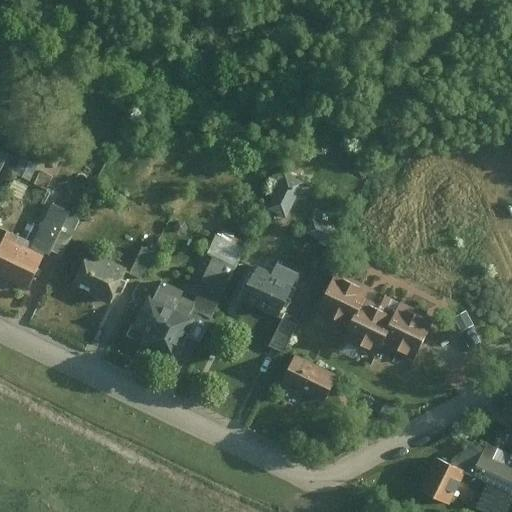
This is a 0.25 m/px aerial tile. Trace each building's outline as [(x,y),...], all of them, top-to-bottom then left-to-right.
[(267,208),(288,216),(304,179),(283,170),(267,208)] [(25,196),(29,178),(16,176),(13,194),(25,196)] [(31,244),(63,256),(81,211),(49,198),(31,244)] [(314,217),(306,232),(332,245),(339,231),(314,217)] [(0,241),(0,280),(29,295),(48,258),(3,236),(0,241)] [(141,244),(130,272),(142,277),(153,248),(141,244)] [(68,292),(102,309),(123,266),(89,250),(68,292)] [(242,302),(278,319),(297,278),(261,261),(242,302)] [(402,301),(395,314),(361,297),(368,285),(336,269),(313,314),(340,328),(336,337),(376,357),(383,343),(414,358),(435,317),(402,301)] [(127,333),(174,356),(199,305),(152,282),(127,333)] [(286,350),(301,317),(286,310),(271,343),(286,350)] [(437,345),(454,389),(473,382),(456,338),(437,345)] [(282,382),(327,404),(342,372),(298,350),(282,382)] [(480,438),(464,468),(511,493),(511,492),(511,455),(480,438)] [(448,499),(464,468),(436,454),(420,485),(448,499)]
